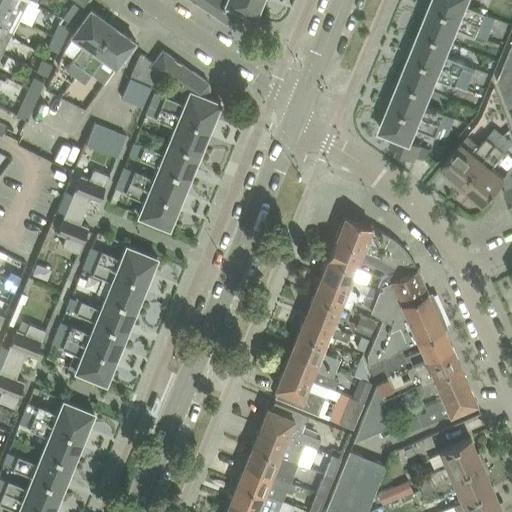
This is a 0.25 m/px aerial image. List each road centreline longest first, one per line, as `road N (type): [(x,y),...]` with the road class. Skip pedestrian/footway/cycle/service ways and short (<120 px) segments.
road 1 (tertiary): [(135,511),(295,113)]
road 2 (residential): [(461,272),(424,213),(295,113)]
road 3 (residential): [(144,0),(295,113)]
road 4 (residential): [(511,387),(461,272)]
road 5 (tertiary): [(295,113),(341,0)]
